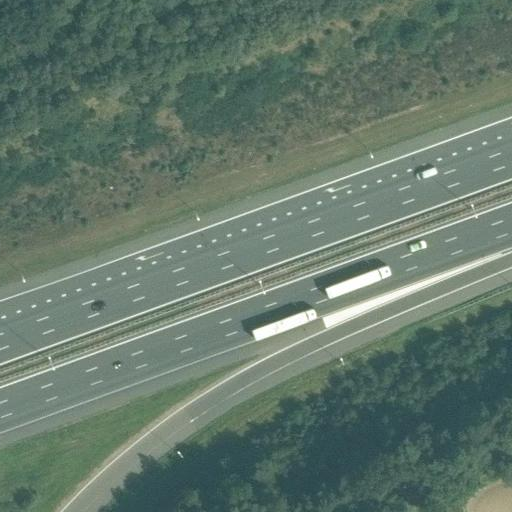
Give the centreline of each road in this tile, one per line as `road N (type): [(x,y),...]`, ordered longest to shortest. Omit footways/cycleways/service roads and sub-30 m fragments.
road 1 (motorway): [(511,156),(0,341)]
road 2 (motorway): [(0,411),(511,227)]
road 3 (motorway): [(78,511),(127,460),(211,398),(511,246)]
